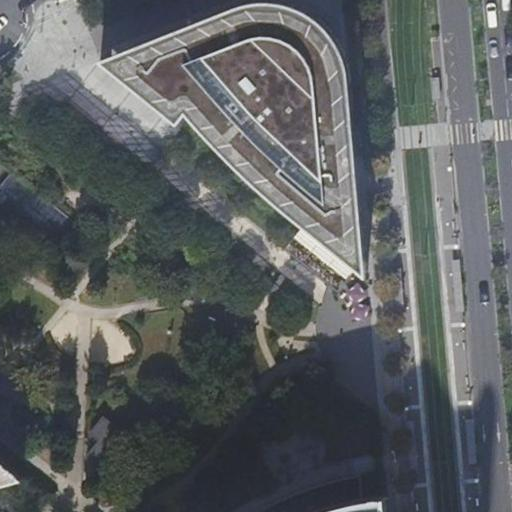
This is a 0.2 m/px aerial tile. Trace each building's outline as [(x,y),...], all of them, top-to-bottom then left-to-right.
[(260,0),(241,3),(98,59),(179,123),(184,111),(239,172),(367,276),(349,61),(333,30),(310,12),(283,2),(263,0),(260,0)] [(93,446),(113,463),(133,440),(104,416),(89,433),(98,440),(93,446)] [(113,463),(93,446),(83,458),(97,469),(104,474),(113,463)] [(0,479),(23,472),(0,452),(0,479)] [(387,511),(386,494),(362,498),(361,488),(360,474),(327,482),(302,490),(282,498),(259,510),(255,511),(387,511)]
